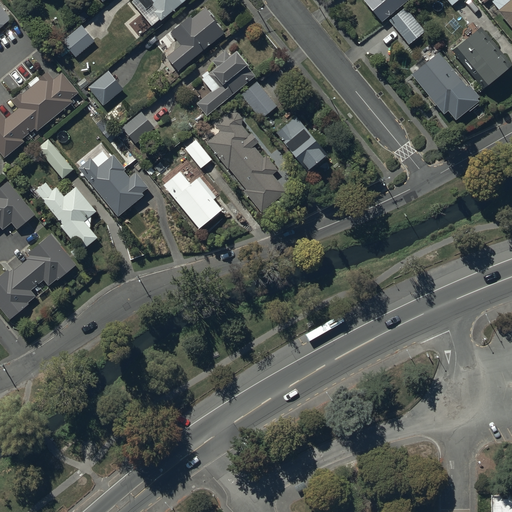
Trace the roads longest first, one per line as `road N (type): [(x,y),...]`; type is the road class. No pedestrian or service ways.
road 1 (residential): [(428,180),(116,304),(0,381)]
road 2 (secondary): [(511,278),(322,367),(163,468),(112,511)]
road 3 (residential): [(428,180),(280,0)]
